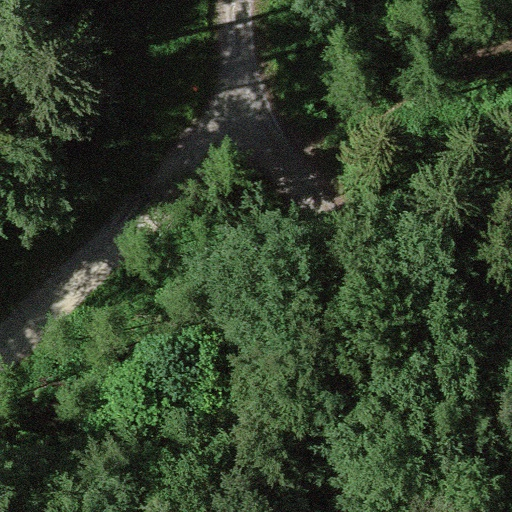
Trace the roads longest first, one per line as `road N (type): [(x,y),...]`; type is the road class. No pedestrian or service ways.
road 1 (track): [(251,107),(404,265),(511,351)]
road 2 (track): [(251,107),(0,336)]
